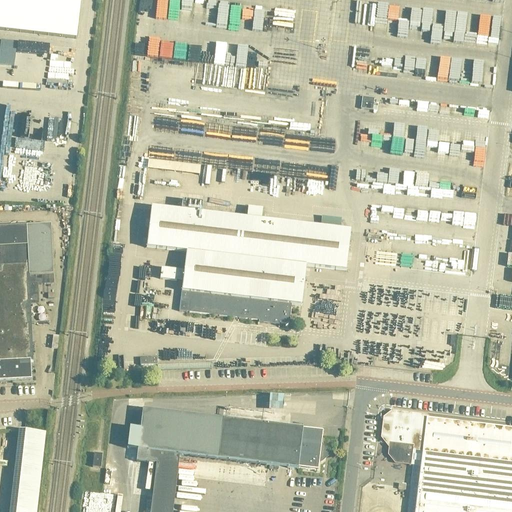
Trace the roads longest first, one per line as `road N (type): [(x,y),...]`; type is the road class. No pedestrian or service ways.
road 1 (unknown): [(346,110),(357,268),(480,289)]
road 2 (unclassified): [(361,382),(91,396)]
road 3 (unknown): [(331,40),(354,30),(507,62)]
road 4 (unknown): [(346,76),(502,103)]
road 5 (unknown): [(346,110),(500,125)]
road 6 (unclassified): [(361,382),(511,401)]
road 7 (unknown): [(346,110),(346,76),(307,67),(295,51),(300,0)]
road 8 (unclassified): [(345,511),(361,382)]
